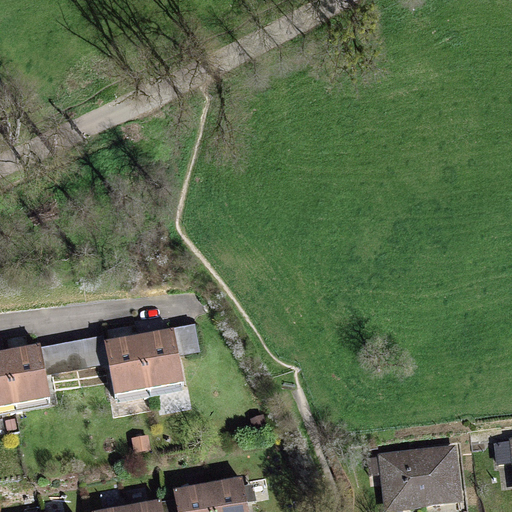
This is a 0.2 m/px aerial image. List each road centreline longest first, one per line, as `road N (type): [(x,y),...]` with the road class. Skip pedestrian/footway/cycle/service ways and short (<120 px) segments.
road 1 (unclassified): [(0,167),(347,0)]
road 2 (residential): [(177,303),(0,331)]
